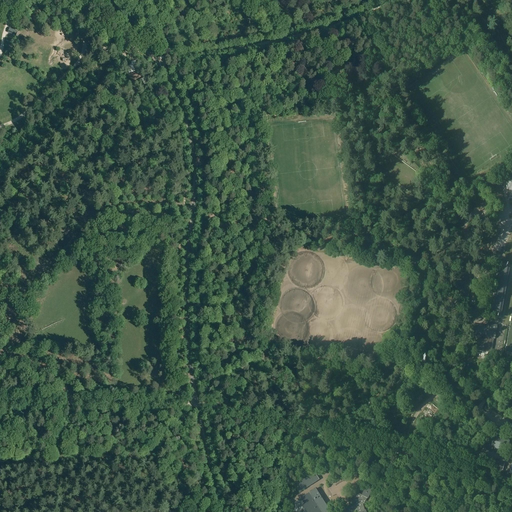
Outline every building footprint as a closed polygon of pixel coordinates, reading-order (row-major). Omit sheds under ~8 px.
[(47,14),(39,5),(33,10),(41,19),(47,14)] [(400,106),(395,99),(389,103),(394,111),(400,106)] [(500,321),(509,270),(507,270),(499,275),(492,311),(497,320),(500,321)] [(468,302),(471,283),(470,283),(472,275),(459,273),(454,303),(465,305),(466,302),(468,302)] [(481,325),(481,326),(473,325),(473,324),(472,325),(472,327),(471,327),(471,329),(472,329),(471,332),(472,332),(477,333),(476,337),(479,338),(479,337),(485,338),(485,340),(477,339),(475,351),(482,352),(481,358),(487,359),(488,353),(491,353),(494,339),(495,339),(496,334),(494,334),(494,330),(496,330),(497,326),(493,325),(493,324),(491,324),(491,325),(488,324),(487,327),(482,326),(481,325)] [(510,440),(494,436),(491,445),(495,446),(494,449),(501,451),(502,447),(508,449),(510,440)] [(504,464),(489,460),(488,466),(502,470),(504,464)] [(315,474),(295,486),(299,493),(319,480),(315,474)] [(351,511),(357,510),(358,511),(365,511),(363,506),(367,499),(368,499),(367,498),(375,485),(369,482),(362,496),(360,494),(359,490),(355,491),(356,494),(353,495),(354,499),(351,500),(353,507),(335,511),(329,511),(315,489),(299,499),(301,503),(302,505),(303,505),(307,511),(351,511)]
